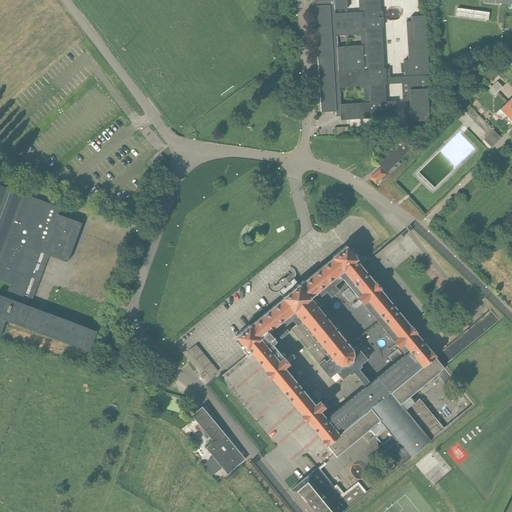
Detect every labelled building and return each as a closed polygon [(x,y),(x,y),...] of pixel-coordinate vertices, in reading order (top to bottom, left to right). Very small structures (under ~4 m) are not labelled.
[(409,4),(408,0),(313,0),(314,2),(315,2),(316,6),(314,6),(320,113),(335,112),(335,116),(340,115),(341,120),(347,119),(347,120),(347,119),(353,119),(354,119),(353,119),(359,118),(359,119),(360,119),(360,118),(365,118),(365,119),(366,119),(366,118),(371,118),(372,118),(377,117),(377,118),(378,118),(378,117),(383,117),(383,118),(384,117),(389,117),(390,117),(395,116),(395,117),(396,117),(395,102),(394,102),(389,102),(385,102),(384,97),(385,97),(385,96),(384,96),(384,91),(384,90),(384,85),(384,84),(386,84),(389,84),(390,84),(390,83),(390,79),(389,69),(383,69),(383,64),(383,63),(382,63),(382,58),(382,57),(382,52),(382,51),(381,46),(382,46),(382,45),(381,45),(381,40),(381,39),(381,33),(380,27),(381,27),(382,27),(382,12),(379,12),(379,6),(379,0),(391,0),(392,5),(409,4)] [(472,19),(473,11),(457,8),(456,17),(472,19)] [(489,13),(473,11),(472,19),(488,21),(489,13)] [(429,74),(425,16),(410,17),(410,21),(406,22),(408,60),(403,60),(404,75),(429,74)] [(401,82),(401,83),(402,83),(404,122),(429,121),(426,76),(401,78),(402,82),(401,82)] [(497,92),(502,88),(497,82),(492,87),(497,92)] [(494,96),(497,92),(492,87),(489,90),(494,96)] [(506,116),(506,117),(511,122),(511,107),(506,102),(495,114),(501,120),(506,116)] [(492,129),(487,135),(484,137),(486,138),(483,140),(491,148),(501,138),(492,129)] [(397,160),(409,147),(400,139),(376,163),(385,172),(387,169),(392,174),(401,165),(397,160)] [(161,154),(157,158),(152,162),(159,169),(167,162),(161,154)] [(370,178),(375,183),(384,175),(379,170),(370,178)] [(0,276),(11,281),(8,290),(4,298),(0,295),(0,336),(4,325),(6,320),(13,323),(14,324),(14,323),(21,326),(23,327),(31,330),(39,333),(47,336),(48,336),(55,339),(56,339),(64,342),(63,342),(64,342),(72,345),(80,348),(81,348),(88,351),(89,351),(89,352),(97,332),(96,331),(96,332),(96,331),(95,332),(88,329),(87,328),(87,329),(80,326),(79,325),(71,323),(71,322),(63,320),(63,319),(55,317),(55,316),(54,316),(47,313),(46,313),(38,310),(30,307),(30,306),(29,306),(29,307),(21,304),(40,252),(48,255),(48,256),(49,256),(67,262),(66,261),(67,257),(80,224),(81,224),(82,224),(59,215),(60,211),(40,204),(0,189),(0,276)] [(444,369),(435,357),(435,356),(431,351),(430,351),(419,338),(407,322),(383,294),(384,294),(371,278),(361,265),(346,246),(332,257),(333,258),(332,259),(299,285),(298,284),(282,298),(283,299),(251,325),(250,326),(249,325),(235,336),(246,350),(247,348),(250,352),(265,370),(263,371),(269,379),(271,377),(301,414),(300,415),(305,422),(307,421),(322,439),(321,441),(326,446),(326,445),(336,457),(369,430),(372,434),(385,450),(383,452),(397,469),(444,430),(419,399),(415,402),(410,395),(444,369)] [(473,325),(435,356),(444,367),(445,366),(500,321),(491,310),(473,325)] [(191,416),(213,442),(224,434),(202,407),(191,416)] [(227,437),(224,434),(213,442),(205,448),(228,475),(245,459),(244,459),(235,448),(236,448),(235,447),(227,438),(227,437)] [(317,469),(291,490),(308,511),(343,511),(365,494),(357,485),(341,498),(339,497),(342,494),(336,487),(333,490),(330,486),(331,485),(317,469)]
